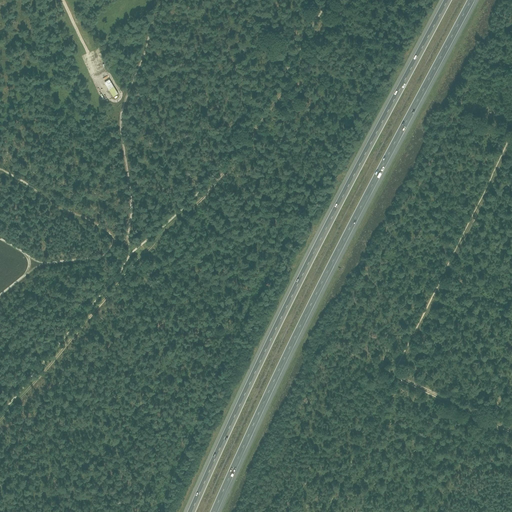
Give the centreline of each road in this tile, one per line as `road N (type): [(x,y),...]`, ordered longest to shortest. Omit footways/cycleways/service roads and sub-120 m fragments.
road 1 (motorway): [(213,511),(338,249),(470,0)]
road 2 (motorway): [(447,0),(292,293),(191,511)]
road 3 (track): [(0,420),(164,230),(207,193),(294,72),(334,0)]
road 4 (track): [(511,429),(399,373),(511,140)]
road 5 (track): [(160,0),(120,111),(131,199),(126,244)]
road 6 (track): [(192,366),(77,511)]
road 7 (track): [(126,244),(0,170)]
